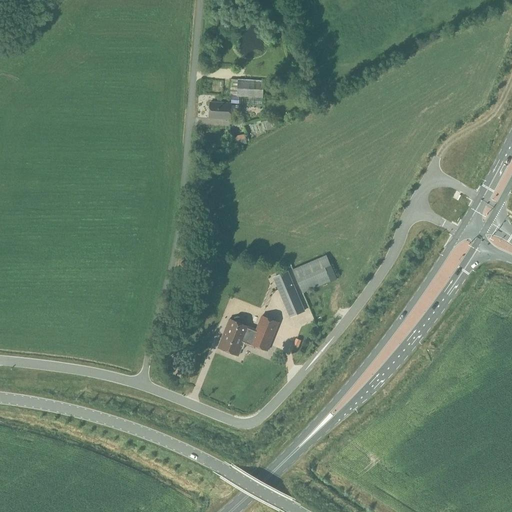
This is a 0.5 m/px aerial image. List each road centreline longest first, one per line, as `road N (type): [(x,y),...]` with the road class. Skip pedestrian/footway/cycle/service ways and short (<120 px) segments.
road 1 (unclassified): [(143,385),(184,183),(203,0)]
road 2 (unclassified): [(411,209),(391,258),(263,416),(237,423),(143,385)]
road 3 (tertiary): [(297,511),(132,429),(0,397)]
road 4 (primary): [(316,431),(375,379),(477,242)]
road 5 (primary): [(459,232),(316,431)]
road 6 (unclassified): [(0,359),(143,385)]
road 7 (track): [(511,78),(493,114),(450,139),(430,172)]
